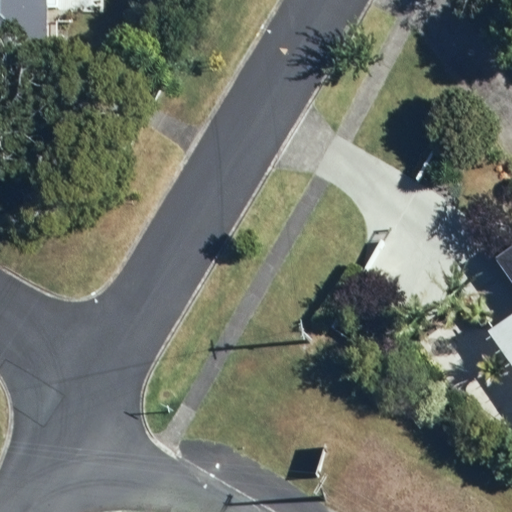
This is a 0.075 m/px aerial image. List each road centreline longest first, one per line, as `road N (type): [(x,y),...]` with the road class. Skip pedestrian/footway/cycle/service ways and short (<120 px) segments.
road 1 (residential): [(325,0),(90,400)]
road 2 (residential): [(90,400),(154,477),(213,511)]
road 3 (residential): [(0,306),(21,319),(90,400)]
road 4 (residential): [(90,400),(25,511)]
